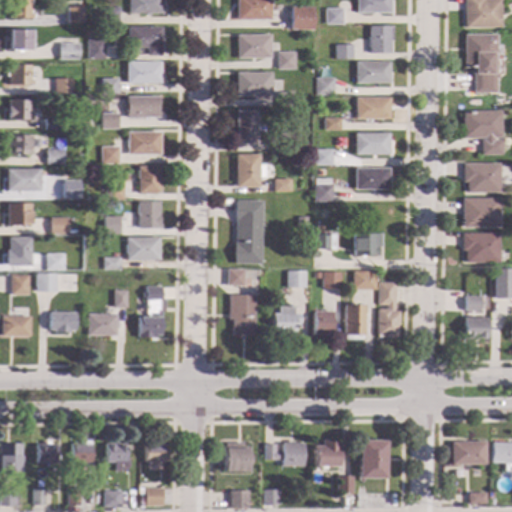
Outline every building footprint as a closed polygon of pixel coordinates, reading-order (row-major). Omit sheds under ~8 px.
[(29,0),(29,14),(32,14),(32,20),(8,20),(8,0),(29,0)] [(161,0),(161,14),(126,14),(126,0),(161,0)] [(269,0),(269,21),(234,21),(234,0),(269,0)] [(389,0),(389,13),(354,13),(354,0),(389,0)] [(499,0),(499,28),(463,28),(462,0),(499,0)] [(311,8),(310,31),(287,31),(287,7),(311,8)] [(80,24),(65,24),(65,8),(80,8),(80,24)] [(117,25),(100,25),(100,8),(117,8),(117,25)] [(340,25),(323,25),(323,9),(340,9),(340,25)] [(159,57),(145,57),(145,49),(125,48),(125,27),(159,27),(159,57)] [(388,54),(366,54),(366,28),(387,27),(388,54)] [(29,51),(6,51),(7,30),(29,30),(29,51)] [(494,94),(472,95),(471,70),(462,70),(462,35),(493,35),(494,94)] [(268,59),(234,59),(234,36),(268,36),(268,59)] [(103,60),(85,60),(85,40),(103,40),(103,60)] [(77,45),(76,61),(56,60),(56,44),(77,45)] [(350,60),(333,60),(332,44),(350,44),(350,60)] [(292,70),(274,70),(274,53),(292,53),(292,70)] [(158,84),(125,84),(125,63),(158,62),(158,84)] [(387,85),(353,85),(353,62),(387,62),(387,85)] [(28,81),(31,81),(31,86),(6,86),(6,65),(28,65),(28,81)] [(269,80),(280,80),(280,89),(269,89),(269,97),(234,97),(233,73),(269,72),(269,80)] [(116,95),(99,95),(99,79),(116,79),(116,95)] [(330,95),(312,95),(312,79),(330,79),(330,95)] [(69,95),(52,95),(52,80),(69,80),(69,95)] [(293,109),(274,109),(274,92),(292,92),(293,109)] [(158,119),(124,119),(124,97),(157,97),(158,119)] [(388,120),(352,120),(352,98),(387,98),(388,120)] [(27,116),(30,116),(30,121),(5,120),(5,100),(28,100),(27,116)] [(254,144),(234,144),(234,111),(254,111),(254,144)] [(500,156),(479,157),(479,142),(481,142),(481,139),(460,140),(460,112),(499,111),(500,156)] [(116,130),(99,130),(99,114),(116,114),(116,130)] [(338,132),(320,132),(320,117),(338,117),(338,132)] [(58,130),(41,130),(42,119),(58,119),(58,130)] [(159,155),(125,156),(125,133),(158,132),(159,155)] [(297,152),(279,152),(279,132),(297,132),(297,152)] [(386,155),(352,155),(352,134),(386,134),(386,155)] [(26,152),(30,152),(30,156),(6,156),(6,135),(26,135),(26,152)] [(117,165),(98,165),(99,148),(117,148),(117,165)] [(60,166),(42,166),(43,150),(60,151),(60,166)] [(329,166),(312,167),(312,150),(329,150),(329,166)] [(256,165),(263,165),(263,179),(256,179),(256,189),(233,189),(232,155),(256,155),(256,165)] [(498,194),(465,194),(465,183),(461,183),(460,164),(497,163),(498,194)] [(158,194),(137,195),(136,167),(158,166),(158,194)] [(386,191),(351,191),(351,169),(386,169),(386,191)] [(38,191),(4,191),(4,170),(37,170),(38,191)] [(328,185),(331,185),(331,202),(311,202),(311,178),(328,178),(328,185)] [(288,194),(270,194),(270,179),(288,179),(288,194)] [(71,201),(53,201),(53,185),(57,185),(71,185),(71,201)] [(122,200),(104,201),(104,187),(121,186),(122,200)] [(497,228),(460,229),(459,199),(496,198),(497,228)] [(258,266),(231,265),(232,201),(259,202),(258,266)] [(158,231),(135,231),(135,202),(158,202),(158,231)] [(28,225),(5,226),(4,205),(28,204),(28,225)] [(118,235),(102,236),(101,217),(117,217),(118,235)] [(65,235),(46,235),(46,218),(65,219),(65,235)] [(497,263),(463,264),(463,251),(460,251),(459,234),(497,233),(497,263)] [(334,250),(312,250),(312,234),(334,235),(334,250)] [(378,247),(376,247),(375,257),(350,257),(350,234),(379,234),(378,247)] [(28,267),(3,267),(3,252),(6,252),(6,238),(28,238),(28,267)] [(157,261),(124,261),(124,239),(157,238),(157,261)] [(61,271),(43,271),(42,255),(60,254),(61,271)] [(118,271),(100,271),(100,259),(118,259),(118,271)] [(491,268),(490,298),(509,299),(510,269),(491,268)] [(241,286),(224,287),(224,270),(241,270),(241,286)] [(303,288),(286,287),(286,285),(277,285),(278,270),(303,271),(303,288)] [(337,291),(319,291),(319,272),(337,273),(337,291)] [(372,291),(350,291),(350,273),(373,273),(372,291)] [(26,296),(8,297),(8,276),(25,275),(26,296)] [(50,276),(49,293),(34,292),(35,275),(50,276)] [(391,312),(397,312),(397,327),(395,327),(395,340),(375,340),(375,310),(383,310),(383,306),(374,306),(375,283),(392,283),(391,312)] [(159,287),(158,300),(163,300),(162,312),(160,312),(160,319),(157,319),(157,336),(153,336),(153,340),(135,339),(135,318),(143,318),(144,286),(159,287)] [(123,308),(111,308),(111,291),(123,291),(123,308)] [(252,336),(229,336),(229,295),(252,294),(252,336)] [(478,311),(462,312),(462,297),(478,297),(478,311)] [(361,341),(341,340),(342,305),(362,305),(361,341)] [(292,314),(298,314),(297,326),(293,326),(293,333),(283,333),(283,338),(279,338),(279,336),(270,336),(270,314),(276,314),(276,307),(292,308),(292,314)] [(73,331),(67,331),(67,334),(52,334),(52,331),(46,331),(47,313),(73,313),(73,331)] [(330,337),(310,337),(310,313),(330,313),(330,337)] [(114,315),(114,337),(84,336),(85,314),(114,315)] [(27,337),(0,337),(0,317),(27,318),(27,337)] [(484,340),(462,341),(461,318),(483,317),(484,340)] [(383,480),(357,480),(357,441),(382,441),(383,480)] [(48,445),(54,445),(54,463),(35,463),(35,444),(43,444),(43,442),(48,442),(48,445)] [(88,462),(69,462),(69,444),(77,444),(77,442),(88,442),(88,462)] [(337,468),(331,469),(331,470),(320,470),(320,467),(313,467),(313,447),(321,447),(321,442),(337,442),(337,468)] [(241,447),(247,447),(247,472),(222,472),(222,447),(223,447),(223,444),(241,443),(241,447)] [(483,465),(450,466),(450,443),(483,443),(483,465)] [(124,459),(127,459),(127,469),(124,469),(125,473),(112,473),(112,463),(104,463),(104,444),(124,444),(124,459)] [(163,462),(143,463),(143,444),(163,444),(163,462)] [(300,467),(280,467),(280,461),(262,461),(262,446),(273,445),(273,453),(279,453),(279,444),(300,444),(300,467)] [(511,444),(511,464),(490,464),(491,444),(511,444)] [(19,475),(0,475),(0,445),(19,445),(19,475)] [(350,495),(335,495),(335,477),(350,477),(350,495)] [(276,489),(260,490),(260,506),(276,505),(276,489)] [(43,506),(31,506),(31,491),(42,490),(43,506)] [(77,506),(65,506),(65,491),(77,490),(77,506)] [(160,507),(143,507),(143,490),(160,490),(160,507)] [(13,508),(0,508),(0,491),(13,491),(13,508)] [(119,509),(101,509),(101,492),(119,492),(119,509)] [(246,509),(227,509),(227,492),(246,492),(246,509)] [(483,505),(465,505),(465,494),(483,494),(483,505)]
